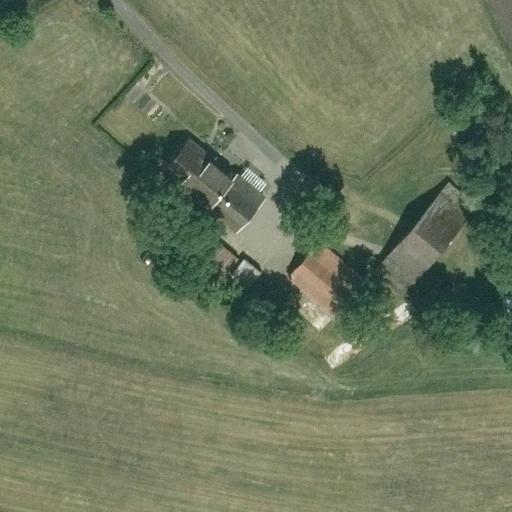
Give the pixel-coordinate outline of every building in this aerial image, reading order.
[(142,99),(127,118),(156,141),(171,122),(142,99)] [(194,130),(162,169),(235,229),(267,191),(194,130)] [(449,183),(387,258),(416,281),(478,206),(449,183)] [(226,247),(209,270),(242,295),(260,272),(226,247)] [(322,249),(294,284),(341,322),(370,286),(322,249)]
